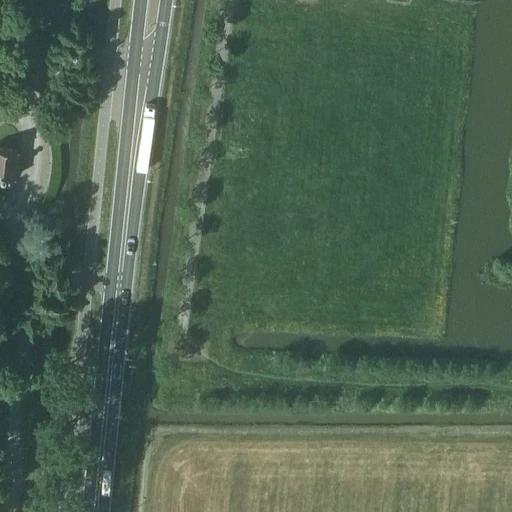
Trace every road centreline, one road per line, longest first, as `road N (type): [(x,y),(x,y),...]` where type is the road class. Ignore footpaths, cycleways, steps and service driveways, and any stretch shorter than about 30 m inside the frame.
road 1 (primary): [(94,511),(143,64)]
road 2 (track): [(227,0),(180,329)]
